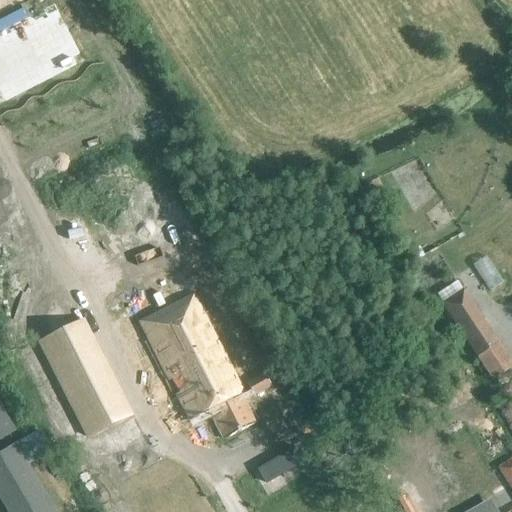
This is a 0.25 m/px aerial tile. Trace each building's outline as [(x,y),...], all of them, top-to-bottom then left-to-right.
[(51,31),(45,35),(40,41),(37,48),(35,55),(34,62),(35,70),(38,77),(43,83),(48,88),(55,92),(62,94),(69,95),(77,94),(84,92),(90,88),(96,83),(100,76),(103,69),(104,62),(103,54),(101,47),(98,41),(93,35),(87,30),(80,27),(73,26),(65,26),(58,27),(51,31)] [(202,237),(176,245),(189,286),(216,277),(202,237)] [(116,284),(115,314),(128,314),(129,284),(116,284)] [(498,343),(462,289),(440,304),(476,357),(498,343)] [(203,319),(150,346),(168,382),(170,380),(178,395),(176,397),(188,421),(208,411),(223,441),(254,426),(239,396),(241,394),(203,319)] [(85,321),(41,343),(88,437),(132,415),(85,321)] [(265,377),(247,386),(254,399),(271,390),(265,377)] [(0,434),(13,427),(0,404),(0,434)] [(0,501),(6,511),(51,511),(13,447),(0,454),(0,501)] [(511,494),(511,464),(509,460),(496,468),(511,494)]
